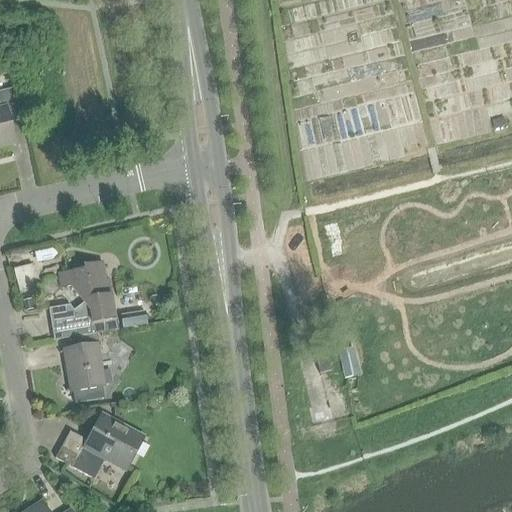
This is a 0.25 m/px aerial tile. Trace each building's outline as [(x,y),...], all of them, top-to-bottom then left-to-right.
[(4,124),(20,121),(12,89),(0,92),(0,147),(9,145),(4,124)] [(503,120),(491,123),(493,131),(505,128),(503,120)] [(116,331),(107,280),(104,281),(101,263),(81,266),(82,270),(57,274),(60,290),(70,288),(82,303),(72,311),(69,306),(47,310),(49,325),(86,319),(87,328),(75,330),(74,335),(75,338),(116,331)] [(30,300),(22,301),(24,311),(32,310),(30,300)] [(144,312),(120,316),(122,329),(146,325),(144,312)] [(105,388),(98,344),(61,350),(68,394),(105,388)] [(358,377),(352,348),(339,351),(337,351),(343,380),(345,379),(358,377)] [(318,375),(330,372),(326,355),(314,358),(318,375)] [(103,459),(125,471),(141,440),(100,417),(86,443),(68,433),(54,460),(92,481),(93,480),(92,479),(103,459)]
